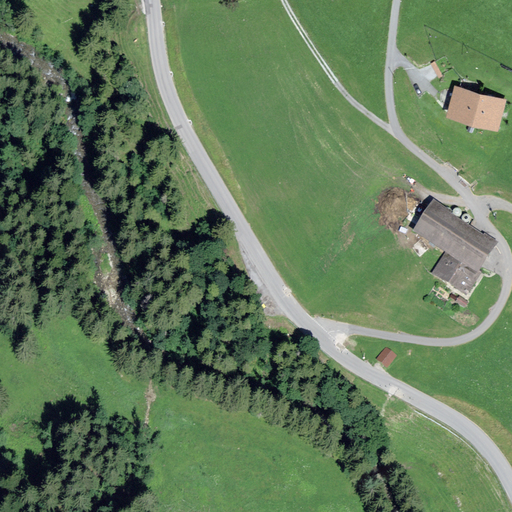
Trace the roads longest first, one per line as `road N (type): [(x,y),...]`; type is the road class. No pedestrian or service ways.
road 1 (unclassified): [(396,0),(388,70),(393,123),(497,235),(508,268),(505,293),(486,324),(451,342),(352,329),(319,338)]
road 2 (primary): [(151,0),(163,78),(182,126),(279,292),(319,338)]
road 3 (primary): [(319,338),(465,427),(511,483)]
